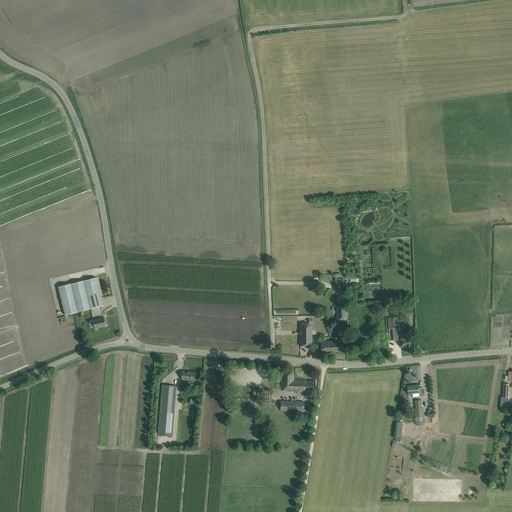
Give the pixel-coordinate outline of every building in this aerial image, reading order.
[(97,277),(92,278),(71,284),(58,287),(65,315),(78,311),(103,305),(97,277)] [(347,319),(347,306),(337,306),(337,322),(343,322),(343,319),(347,319)] [(106,325),(104,317),(93,320),(95,328),(104,326),(106,325)] [(394,317),(388,318),(389,329),(392,329),(393,341),(398,340),(397,328),(395,328),(394,317)] [(308,323),(308,320),(304,320),(304,323),(299,323),(300,346),(312,345),(312,340),(311,326),(308,326),(308,323)] [(411,346),(411,341),(410,333),(405,333),(406,338),(401,339),(402,347),(407,346),(407,347),(411,346)] [(345,351),(345,341),(337,341),(338,337),(334,337),(334,341),(334,351),(345,351)] [(334,341),(321,341),(321,347),(321,352),(334,352),(334,351),(334,341)] [(282,370),(282,375),(282,390),(301,390),(301,392),(316,392),(316,381),(306,381),(306,380),(294,380),(294,373),(290,373),(290,370),(282,370)] [(196,372),(187,371),(183,371),(182,376),(182,379),(195,380),(196,372)] [(407,390),(407,391),(408,391),(408,394),(419,393),(419,395),(423,395),(422,388),(419,388),(418,384),(415,385),(415,386),(408,386),(407,386),(408,390),(407,390)] [(508,398),(509,384),(504,384),(503,397),(502,400),(500,410),(502,411),(503,404),(507,404),(508,398)] [(172,436),(176,386),(162,385),(158,435),(172,436)] [(271,402),(272,395),(272,390),(264,390),(263,402),(271,402)] [(423,407),(421,407),(421,400),(415,400),(416,408),(415,408),(416,416),(424,415),(423,407)] [(304,410),(304,401),(280,401),(280,410),(304,410)]
